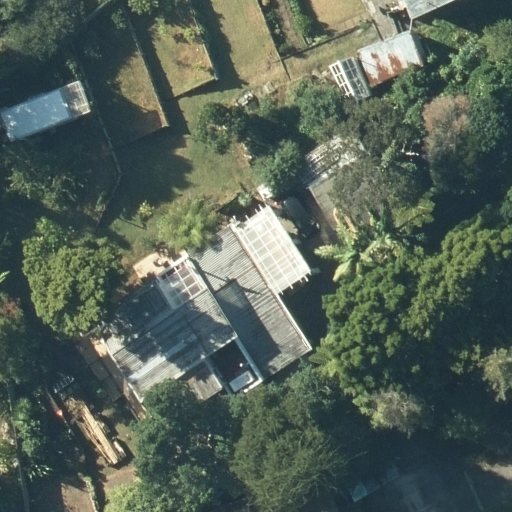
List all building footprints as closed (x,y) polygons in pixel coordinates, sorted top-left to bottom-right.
[(13,0),(0,4),(0,37),(33,27),(25,0),(13,0)] [(425,0),(430,10),(453,0),(425,0)] [(369,52),(384,84),(438,59),(424,27),(369,52)] [(321,183),(365,253),(428,215),(384,144),(321,183)] [(338,394),(315,354),(340,338),(258,213),(112,311),(168,395),(177,389),(196,417),(250,381),(259,392),(267,387),(290,423),(338,394)] [(329,442),(364,500),(415,470),(379,411),(329,442)] [(225,511),(294,511),(281,481),(226,504),(228,511),(225,511)]
